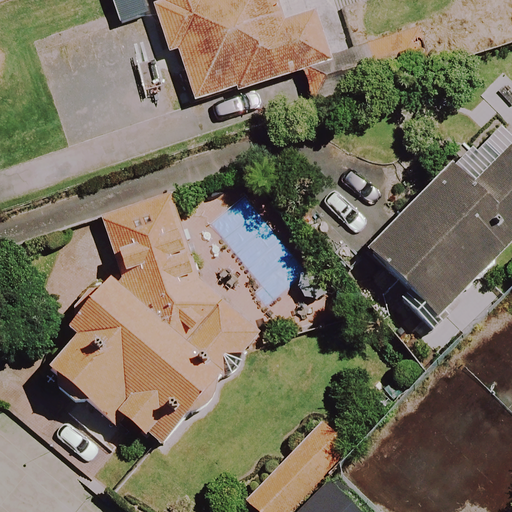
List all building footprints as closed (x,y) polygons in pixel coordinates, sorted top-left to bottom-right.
[(305,105),(427,72),(416,31),(321,57),(308,8),(271,18),(266,0),(140,0),(156,56),(171,51),(186,107),(298,77),(305,105)] [(397,307),(427,339),(450,317),(444,312),(503,256),(511,247),(511,137),(500,125),(362,256),(404,300),(397,307)] [(194,285),(162,196),(88,219),(110,281),(36,374),(116,436),(123,427),(162,458),(258,335),(194,285)] [(285,511),(312,481),(342,446),(310,418),(236,503),(246,511),(285,511)] [(347,511),(312,481),(285,511),(347,511)]
